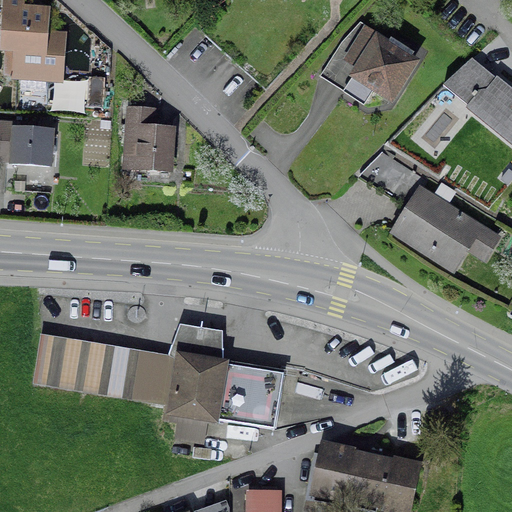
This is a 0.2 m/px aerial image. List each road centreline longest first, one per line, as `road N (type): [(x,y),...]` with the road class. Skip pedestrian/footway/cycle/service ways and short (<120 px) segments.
road 1 (residential): [(466,347),(425,397),(112,511)]
road 2 (residential): [(75,0),(279,190),(298,228),(300,286)]
road 3 (primary): [(300,286),(165,263),(0,250)]
road 4 (primary): [(466,347),(376,307),(300,286)]
